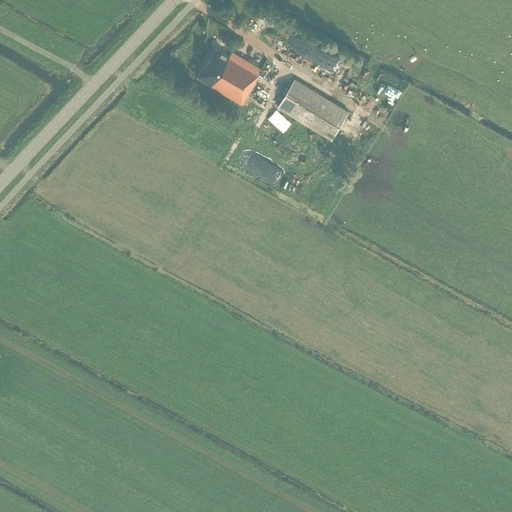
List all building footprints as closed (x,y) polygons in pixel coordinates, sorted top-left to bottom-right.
[(234,42),(226,37),(222,43),(230,49),(234,42)] [(195,78),(241,105),(260,70),(231,52),(228,56),(213,47),(195,78)] [(273,79),(278,82),(283,74),(278,71),(273,79)] [(348,113),(336,105),(295,80),(277,108),(331,141),(348,113)] [(19,146),(7,152),(10,158),(22,152),(19,146)]
